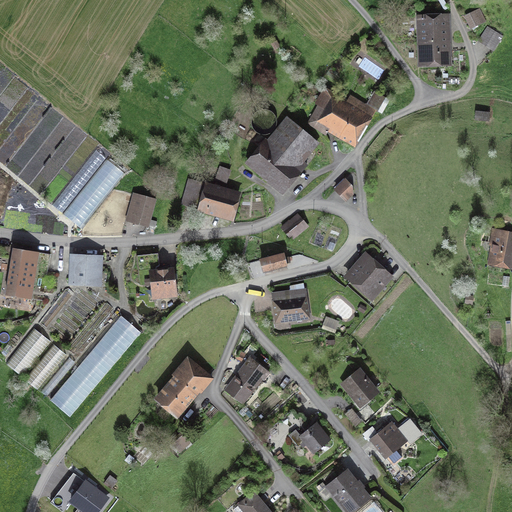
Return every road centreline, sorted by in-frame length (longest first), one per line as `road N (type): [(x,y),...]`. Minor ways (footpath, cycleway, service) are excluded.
road 1 (residential): [(0,233),(162,240),(260,226),(308,203)]
road 2 (residential): [(241,318),(213,398),(292,495)]
road 3 (residential): [(241,318),(373,472)]
road 4 (residential): [(361,223),(328,264),(250,284),(241,318)]
road 5 (track): [(489,511),(503,431),(500,374)]
